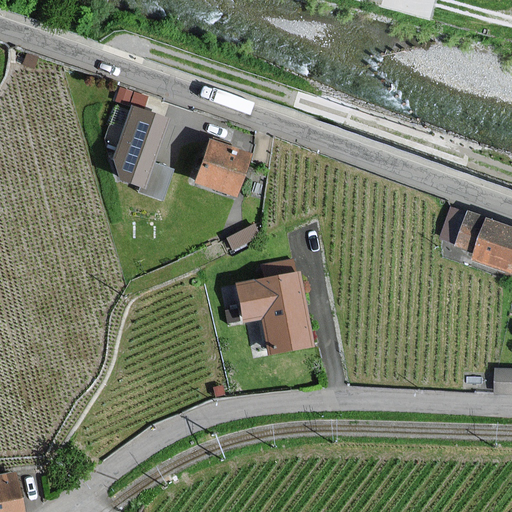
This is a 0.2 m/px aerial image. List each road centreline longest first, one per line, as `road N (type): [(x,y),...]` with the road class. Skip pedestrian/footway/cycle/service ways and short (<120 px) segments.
road 1 (unclassified): [(0,29),(511,211)]
road 2 (residential): [(52,511),(157,438),(235,409),(290,401),(511,407)]
road 3 (track): [(511,173),(129,42),(119,70)]
